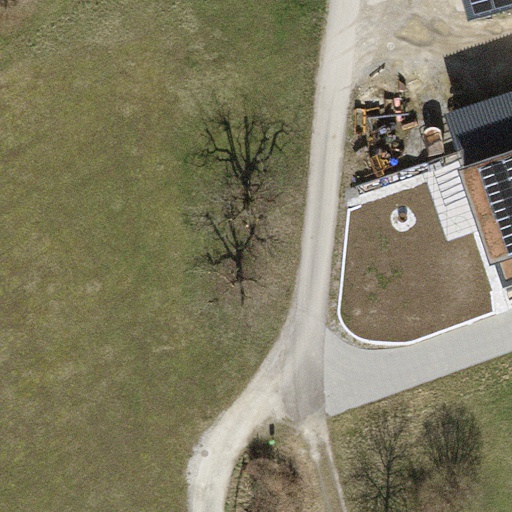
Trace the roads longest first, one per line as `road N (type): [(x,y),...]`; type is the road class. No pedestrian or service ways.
road 1 (residential): [(339,0),(302,279)]
road 2 (track): [(212,511),(211,471),(284,352),(302,279)]
road 3 (unknown): [(511,306),(284,352)]
